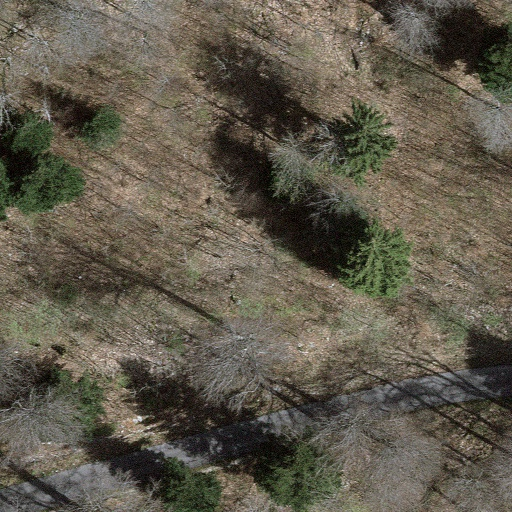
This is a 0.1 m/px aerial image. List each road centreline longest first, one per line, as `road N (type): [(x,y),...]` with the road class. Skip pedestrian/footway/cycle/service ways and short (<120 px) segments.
road 1 (track): [(0,314),(140,302),(511,317)]
road 2 (unclassified): [(22,511),(363,403),(511,383)]
